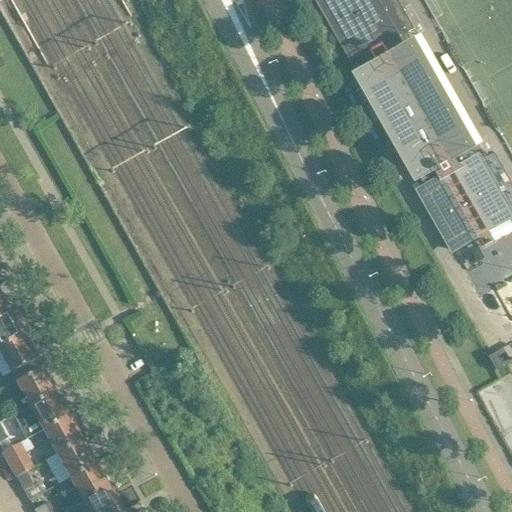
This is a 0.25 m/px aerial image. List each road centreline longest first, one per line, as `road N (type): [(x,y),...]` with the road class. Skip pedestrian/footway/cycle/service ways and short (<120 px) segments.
road 1 (tertiary): [(489,511),(294,143)]
road 2 (residential): [(192,511),(0,168)]
road 3 (tertiary): [(213,0),(264,105),(294,143)]
road 4 (tertiary): [(294,143),(282,93),(241,0)]
